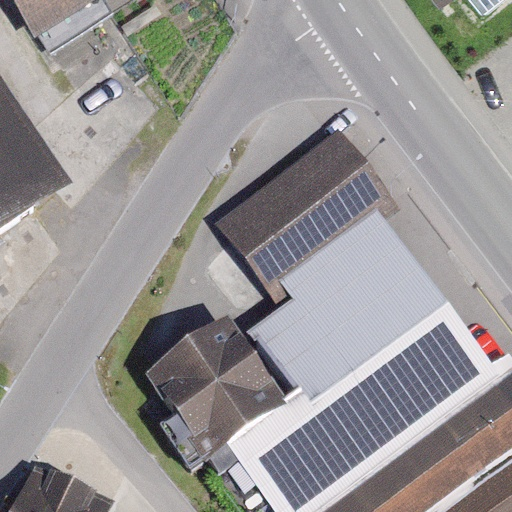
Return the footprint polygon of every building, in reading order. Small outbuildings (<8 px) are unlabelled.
[(8,0),(32,38),(96,0),(8,0)] [(460,0),(434,0),(444,13),(460,0)] [(0,237),(72,189),(0,88),(0,237)] [(222,225),(284,313),(395,236),(408,227),(346,139),(222,225)] [(290,408),(442,302),(395,236),(284,313),(243,342),(290,408)] [(228,452),(270,511),(322,511),(502,387),(442,302),(290,408),(228,452)] [(228,452),(290,408),(243,342),(231,324),(153,378),(212,463),(228,452)] [(433,511),(511,457),(511,379),(502,387),(322,511),(433,511)] [(511,511),(511,457),(433,511),(511,511)] [(45,472),(26,511),(102,511),(108,500),(45,472)]
